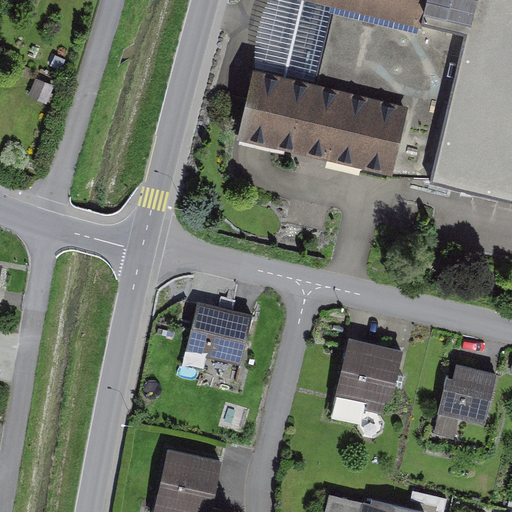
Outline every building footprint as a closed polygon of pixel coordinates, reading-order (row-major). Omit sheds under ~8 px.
[(511,0),(336,0),(318,80),(262,67),(245,143),(404,179),(408,160),(511,183),(511,0)] [(67,55),(33,42),(27,55),(61,69),(67,55)] [(53,86),(37,79),(31,94),(47,101),(53,86)] [(252,312),(197,299),(185,352),(240,365),(252,312)] [(403,347),(348,335),(330,416),(360,423),(363,408),(382,412),(385,398),(391,399),(403,347)] [(452,376),(446,374),(433,433),(453,438),(457,418),(484,424),(496,371),(456,362),(452,376)] [(221,458),(167,446),(152,511),(155,511),(208,511),(214,490),(221,458)] [(370,497),(369,501),(328,492),(323,511),(427,511),(428,510),(370,497)]
